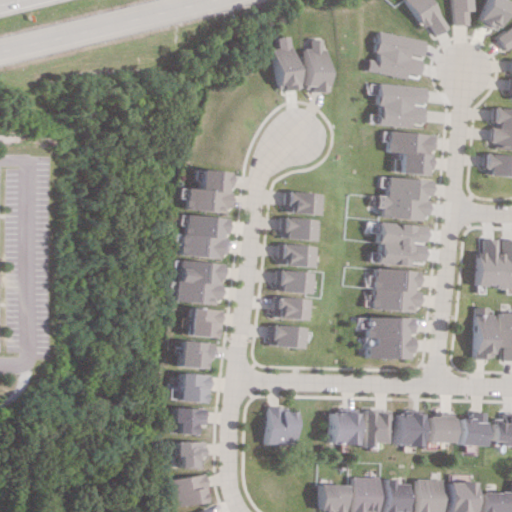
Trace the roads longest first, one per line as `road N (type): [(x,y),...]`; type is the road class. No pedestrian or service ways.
road 1 (residential): [(230,379),(511,386),(232,504),(225,463),(230,379)]
road 2 (residential): [(457,66),(430,385)]
road 3 (residential): [(230,379),(250,187),(264,158),(295,132)]
road 4 (tertiary): [(0,48),(198,0)]
road 5 (motorway): [(0,22),(144,0)]
